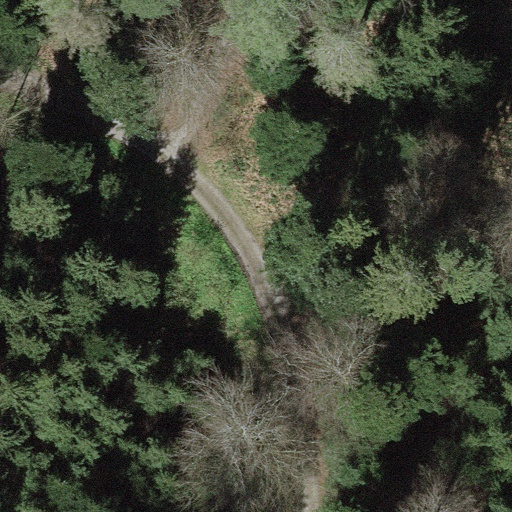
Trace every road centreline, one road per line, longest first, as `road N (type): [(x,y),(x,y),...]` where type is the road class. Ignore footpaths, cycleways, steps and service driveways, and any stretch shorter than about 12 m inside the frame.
road 1 (track): [(305,511),(289,373),(244,256),(164,163)]
road 2 (track): [(0,73),(59,88),(119,121),(164,163)]
